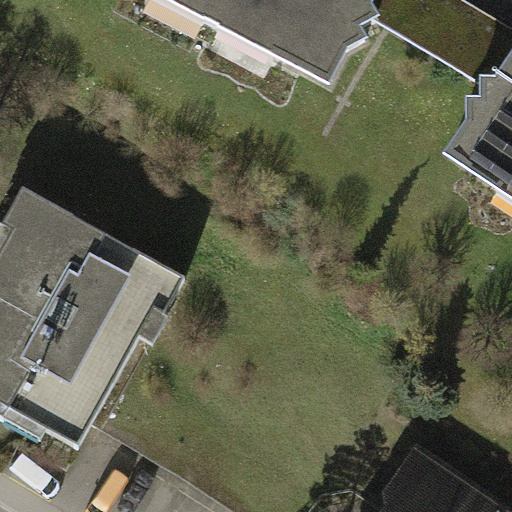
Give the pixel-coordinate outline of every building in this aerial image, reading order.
[(143,0),(340,101),(372,43),(494,114),(511,86),(511,29),(461,0),(143,0)] [(511,86),(494,114),(460,165),(511,198),(511,86)] [(0,263),(0,406),(79,449),(155,311),(170,319),(190,281),(26,192),(5,229),(16,235),(0,263)] [(0,263),(16,235),(5,229),(0,226),(0,263)] [(191,481),(234,511),(305,511),(318,494),(224,430),(132,378),(104,431),(191,481)] [(395,511),(502,511),(428,463),(395,511)]
